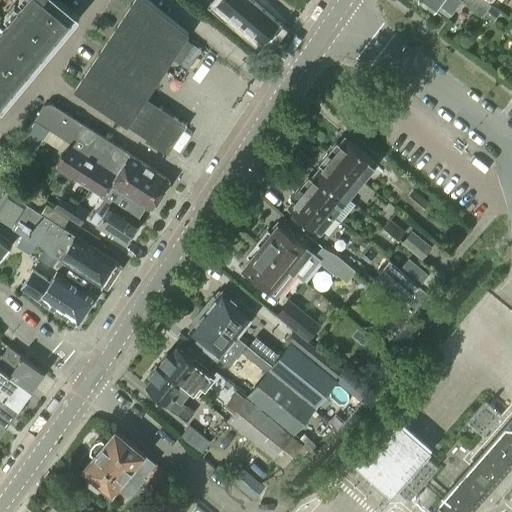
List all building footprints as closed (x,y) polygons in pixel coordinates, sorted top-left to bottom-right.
[(22,0),(21,1),(0,27),(0,102),(72,17),(52,0),(22,0)] [(185,125),(145,98),(188,34),(147,0),(132,0),(74,89),(167,151),(185,125)] [(279,23),(251,0),(219,0),(217,4),(236,21),(237,24),(242,28),(245,28),(263,43),(279,23)] [(498,11),(483,0),(418,0),(433,11),(437,6),(447,14),(458,0),(463,0),(482,14),(485,11),(494,17),(498,11)] [(150,210),(169,180),(50,103),(44,104),(33,119),(69,143),(64,151),(62,149),(60,152),(62,154),(55,164),(103,195),(102,196),(111,202),(119,189),(150,209),(149,210),(150,210)] [(375,162),(345,138),(340,144),(336,141),(327,152),(361,180),(375,162)] [(361,180),(327,152),(317,164),(321,167),(317,173),(347,197),(361,180)] [(355,203),(347,197),(317,173),(312,179),(308,175),(298,187),(332,214),(340,221),(355,203)] [(332,214),(298,187),(290,197),(294,201),(288,207),(318,232),(332,214)] [(427,202),(412,189),(404,199),(419,211),(427,202)] [(117,262),(62,227),(6,191),(0,200),(0,220),(22,234),(35,243),(55,256),(102,285),(117,262)] [(77,225),(87,211),(63,195),(53,209),(77,225)] [(139,222),(136,220),(110,203),(102,216),(95,212),(89,221),(126,243),(132,233),(135,233),(139,227),(137,224),(139,222)] [(403,232),(387,219),(381,226),(397,239),(403,232)] [(322,246),(315,254),(277,223),(270,232),(267,229),(256,242),(291,270),(301,279),(317,259),(336,274),(337,272),(346,279),(355,269),(336,254),(322,246)] [(397,239),(381,226),(375,233),(391,246),(397,239)] [(430,245),(411,230),(402,240),(421,256),(430,245)] [(0,257),(11,244),(0,234),(0,257)] [(28,252),(35,243),(22,234),(16,244),(28,252)] [(273,292),(291,270),(256,242),(246,255),(249,257),(242,266),(273,292)] [(428,292),(415,281),(389,259),(370,282),(409,314),(428,292)] [(76,324),(93,297),(56,271),(49,281),(32,270),(21,286),(76,324)] [(235,335),(253,312),(236,298),(234,301),(222,291),(215,299),(212,296),(202,308),(235,335)] [(319,324),(289,299),(275,315),(306,340),(319,324)] [(216,357),(235,335),(202,308),(193,319),(196,322),(189,330),(201,340),(199,343),(216,357)] [(295,330),(287,340),(290,342),(298,349),(313,361),(322,369),(333,378),(341,368),(306,340),(295,330)] [(298,349),(290,342),(279,355),(299,371),(304,372),(313,361),(298,349)] [(43,371),(8,345),(0,355),(0,367),(30,389),(43,371)] [(210,371),(191,356),(190,357),(176,346),(169,355),(166,353),(159,362),(162,364),(160,365),(184,384),(193,373),(202,381),(210,371)] [(292,433),(336,380),(333,378),(322,369),(313,361),(304,372),(299,371),(279,355),(246,395),(292,433)] [(189,389),(184,384),(160,365),(158,368),(156,365),(148,374),(151,376),(144,385),(158,396),(157,397),(185,420),(193,411),(180,400),(189,389)] [(30,389),(0,367),(0,395),(16,407),(30,389)] [(16,407),(0,395),(0,422),(4,425),(16,407)] [(290,436),(244,398),(227,420),(272,457),(290,436)] [(441,511),(468,511),(511,463),(511,417),(435,506),(441,511)] [(208,443),(187,426),(178,437),(199,454),(208,443)] [(166,473),(152,461),(114,430),(105,441),(101,438),(94,440),(90,445),(89,452),(93,455),(83,467),(111,490),(116,484),(129,495),(144,478),(155,487),(166,473)] [(408,500),(437,466),(424,455),(395,488),(408,500)] [(240,469),(230,481),(253,500),(263,488),(240,469)] [(90,511),(91,511),(65,492),(60,489),(58,491),(56,490),(49,500),(51,501),(45,510),(47,511),(90,511)]
